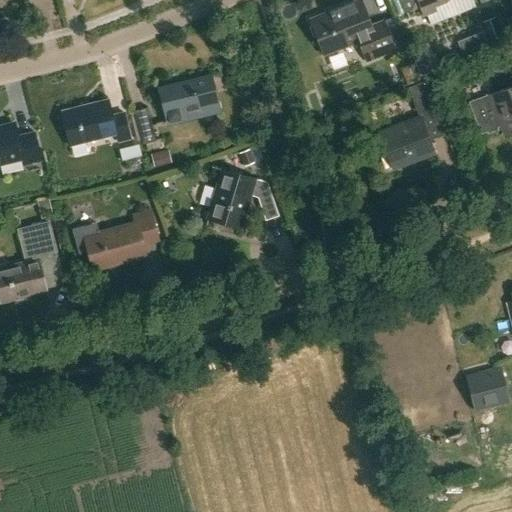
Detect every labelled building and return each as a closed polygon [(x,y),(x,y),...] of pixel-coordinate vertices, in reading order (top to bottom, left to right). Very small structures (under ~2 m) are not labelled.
[(371,27),(361,0),(310,20),(324,55),(359,42),(367,62),(394,51),(382,22),(371,27)] [(449,0),(399,0),(405,12),(419,7),(422,16),(436,11),(434,6),(449,0)] [(483,22),(490,42),(502,37),(495,18),(483,22)] [(497,128),(501,126),(504,134),(511,131),(511,77),(510,78),(511,83),(511,87),(490,97),(469,105),(480,134),(486,131),(487,134),(498,130),(497,128)] [(215,111),(207,78),(158,90),(166,123),(215,111)] [(424,82),(408,88),(417,110),(433,104),(424,82)] [(112,116),(108,99),(60,110),(69,147),(116,136),(118,143),(130,140),(124,113),(112,116)] [(155,140),(155,139),(147,107),(133,110),(142,143),(155,140)] [(433,153),(420,118),(382,133),(395,167),(433,153)] [(17,136),(14,125),(0,128),(0,163),(22,158),(23,165),(40,161),(33,132),(17,136)] [(119,149),(123,162),(141,157),(138,144),(119,149)] [(150,154),(154,167),(171,162),(168,150),(150,154)] [(239,153),(244,167),(254,163),(249,150),(239,153)] [(265,221),(277,217),(266,183),(222,170),(207,219),(239,229),(249,196),(258,199),(265,221)] [(37,202),(42,219),(53,216),(49,198),(37,202)] [(78,254),(88,252),(93,270),(146,256),(143,245),(157,241),(149,212),(133,216),(135,223),(98,233),(96,223),(71,230),(78,254)] [(61,278),(47,221),(18,229),(26,261),(0,267),(0,301),(12,298),(15,301),(25,298),(27,295),(45,290),(43,282),(61,278)] [(498,367),(465,376),(474,411),(507,403),(498,367)]
